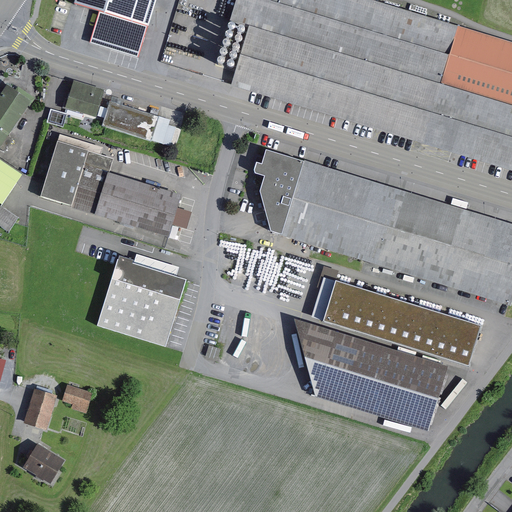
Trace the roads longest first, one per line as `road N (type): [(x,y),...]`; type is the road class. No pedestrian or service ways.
road 1 (unclassified): [(511,194),(240,111)]
road 2 (unclassified): [(240,111),(41,49),(0,12)]
road 3 (unclassified): [(240,111),(215,198),(210,290),(188,362)]
road 4 (unclassified): [(387,511),(511,345)]
